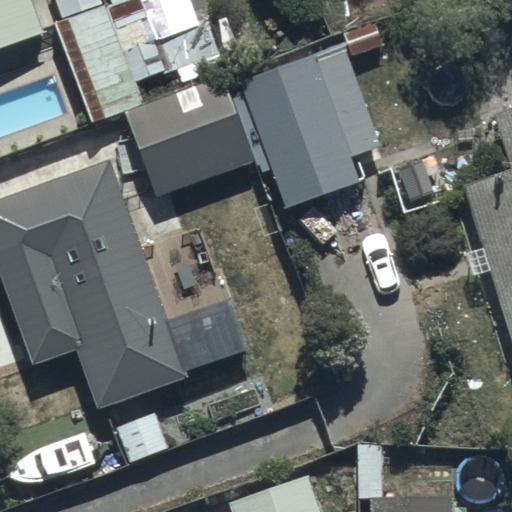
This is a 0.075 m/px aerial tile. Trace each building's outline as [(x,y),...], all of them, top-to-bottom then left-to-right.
[(29,0),(0,0),(0,49),(42,34),(29,0)] [(51,0),(60,21),(52,24),(94,125),(143,104),(137,84),(214,56),(203,24),(144,45),(138,27),(144,25),(136,1),(136,0),(51,0)] [(309,57),(238,85),(286,207),(357,180),(309,57)] [(155,203),(251,167),(219,82),(122,118),(155,203)] [(511,111),(490,119),(508,174),(460,190),(511,345),(511,111)] [(105,163),(0,202),(0,278),(35,370),(77,354),(99,411),(250,354),(232,307),(169,331),(105,163)] [(382,445),(355,444),(356,501),(365,501),(365,511),(451,511),(452,499),(382,500),(382,445)] [(312,511),(301,482),(226,511),(312,511)]
